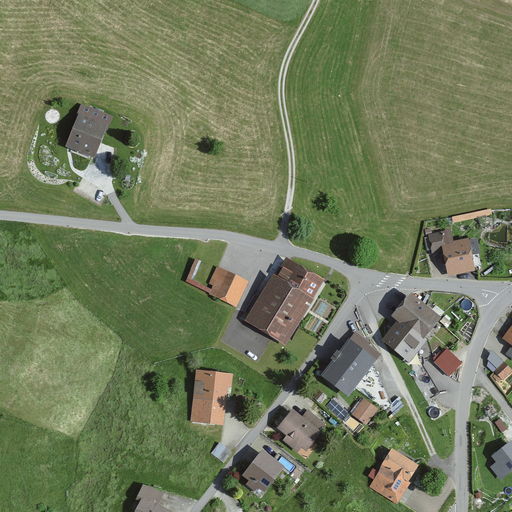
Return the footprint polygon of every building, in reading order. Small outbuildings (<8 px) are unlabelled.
[(109,118),(81,107),(64,148),(92,159),(109,118)] [(256,230),(270,234),(274,222),(259,218),(256,230)] [(447,276),(473,272),(467,240),(452,243),(450,231),(427,235),(430,253),(442,251),(447,276)] [(243,322),(285,348),(325,284),(288,260),(276,278),(272,275),(243,322)] [(208,297),(235,311),(249,284),(216,268),(208,285),(213,287),(208,297)] [(441,317),(411,292),(400,305),(391,316),(398,322),(382,340),(409,363),(422,348),(427,341),(423,338),(441,317)] [(511,324),(500,339),(511,348),(511,324)] [(347,395),(376,359),(350,338),(321,374),(347,395)] [(462,362),(447,349),(434,362),(449,376),(462,362)] [(496,349),(484,360),(493,370),(505,359),(496,349)] [(502,363),(492,374),(501,382),(511,372),(502,363)] [(225,427),(231,377),(195,372),(189,423),(225,427)] [(377,410),(363,399),(350,414),(365,426),(377,410)] [(291,410),(276,430),(284,436),(281,440),(296,452),(300,446),(306,450),(320,432),(291,410)] [(206,452),(223,464),(231,453),(214,441),(206,452)] [(491,456),(496,462),(490,467),(500,480),(511,470),(511,441),(491,456)] [(264,490),(282,465),(260,449),(242,474),(264,490)] [(418,465),(390,449),(368,486),(397,502),(418,465)] [(135,499),(139,501),(133,511),(168,511),(156,506),(162,493),(142,484),(135,499)]
